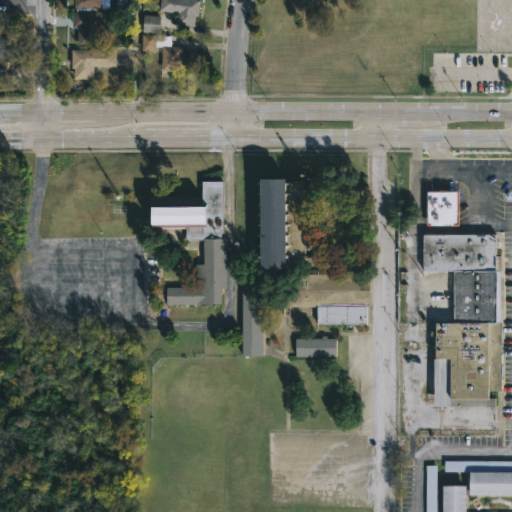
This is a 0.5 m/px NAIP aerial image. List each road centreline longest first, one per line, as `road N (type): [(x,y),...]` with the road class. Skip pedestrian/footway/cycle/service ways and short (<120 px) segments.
road 1 (primary): [(380,115),(93,115)]
road 2 (primary): [(235,140),(511,141)]
road 3 (tertiary): [(235,140),(239,0)]
